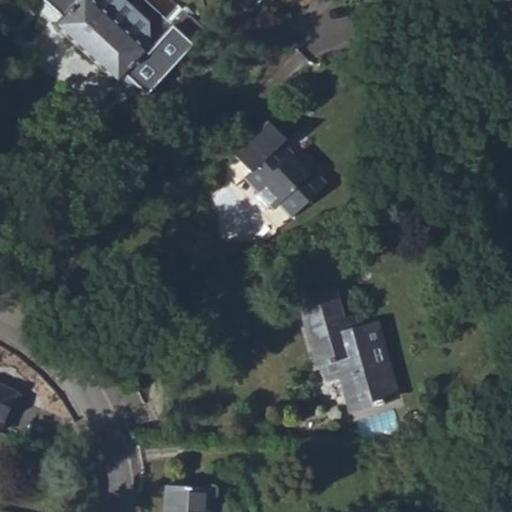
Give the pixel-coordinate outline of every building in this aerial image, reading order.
[(44,0),(62,16),(55,25),(119,84),(122,80),(135,91),(140,85),(148,93),(194,43),(173,25),(155,45),(149,40),(148,21),(125,0),(44,0)] [(247,175),(257,186),(255,188),(274,209),(278,204),(283,200),(295,213),(321,190),(326,184),(314,172),(313,172),(309,176),(289,155),(291,154),(280,142),(284,138),(269,121),(260,130),(249,140),(250,141),(235,155),(250,173),(247,175)] [(291,154),(289,155),(309,176),(313,172),(293,151),(291,154)] [(245,178),(255,188),(257,186),(247,175),(245,178)] [(278,204),(290,217),(295,213),(283,200),(278,204)] [(333,358),(337,375),(346,373),(355,406),(366,403),(368,407),(381,403),(380,399),(392,396),(372,324),(360,327),(342,332),(339,320),(330,289),(300,297),(319,362),(333,358)] [(342,332),(360,327),(357,315),(339,320),(342,332)] [(324,379),(337,375),(333,358),(319,362),(324,379)] [(347,409),(355,406),(346,373),(337,375),(347,409)] [(0,430),(17,395),(0,386),(0,430)] [(207,511),(208,488),(166,486),(164,511),(207,511)]
